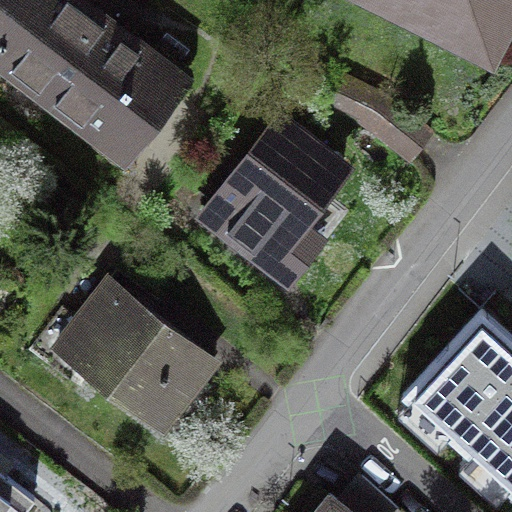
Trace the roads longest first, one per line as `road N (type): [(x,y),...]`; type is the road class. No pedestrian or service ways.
road 1 (residential): [(511,128),(384,294)]
road 2 (residential): [(309,394),(444,511)]
road 3 (residential): [(309,394),(218,511)]
road 4 (residential): [(384,294),(309,394)]
